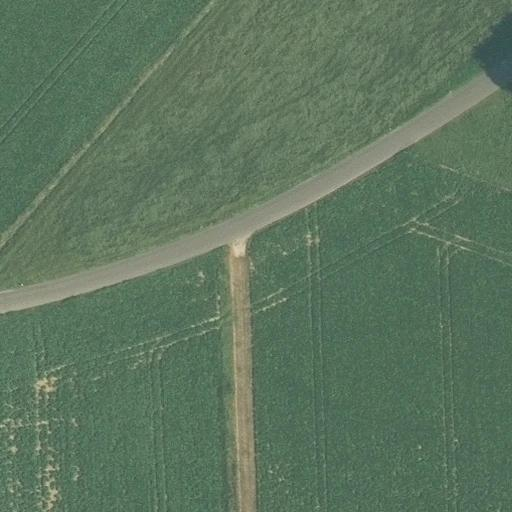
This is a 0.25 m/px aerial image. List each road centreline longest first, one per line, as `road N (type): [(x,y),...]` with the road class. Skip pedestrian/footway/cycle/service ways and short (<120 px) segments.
road 1 (tertiary): [(0,304),(116,275),(299,199),(511,68)]
road 2 (track): [(254,511),(241,246),(232,229)]
